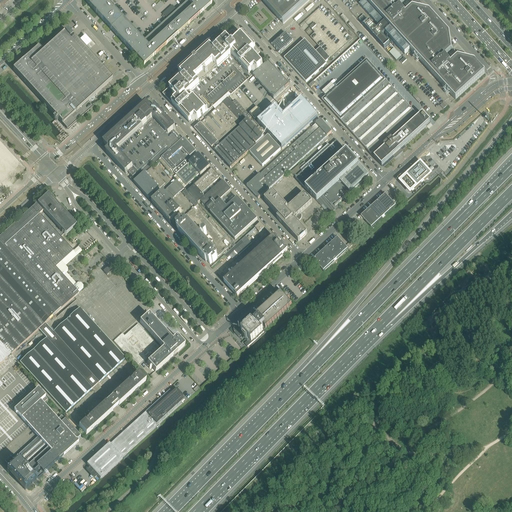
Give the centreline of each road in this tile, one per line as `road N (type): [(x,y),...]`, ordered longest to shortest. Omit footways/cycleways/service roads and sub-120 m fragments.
road 1 (motorway): [(511,120),(304,375)]
road 2 (motorway): [(511,167),(304,375)]
road 3 (motorway): [(196,511),(382,321)]
road 4 (tertiary): [(28,504),(202,346)]
road 5 (unclassified): [(385,181),(232,12)]
road 6 (unclassified): [(149,91),(301,258)]
road 7 (unclassified): [(241,311),(91,146)]
road 8 (motorway): [(304,375),(170,511)]
road 9 (motorway): [(382,321),(511,191)]
road 10 (motorway): [(382,321),(511,212)]
road 11 (unclassified): [(213,336),(128,243)]
road 12 (unclassified): [(118,253),(202,346)]
road 13 (tertiary): [(141,82),(49,164)]
